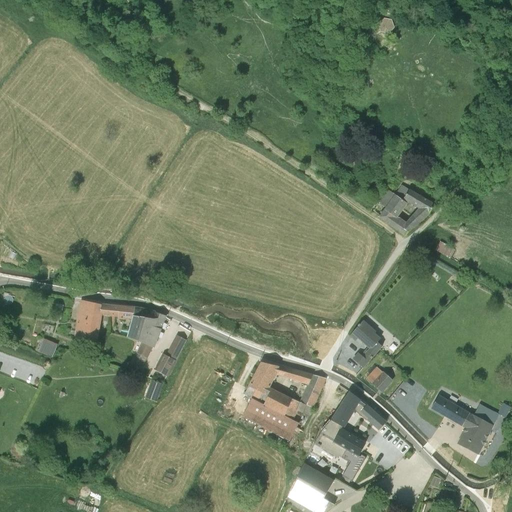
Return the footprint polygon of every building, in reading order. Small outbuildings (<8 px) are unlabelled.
[(396,195),(380,216),(379,217),(386,223),(394,228),(396,229),(396,230),(399,232),(405,236),(410,230),(410,229),(411,228),(414,226),(421,220),(422,220),(423,219),(428,214),(429,213),(434,205),(401,184),(401,185),(408,190),(403,199),(418,208),(406,222),(399,218),(397,218),(407,204),(396,195)] [(408,190),(401,185),(395,194),(403,199),(408,190)] [(396,195),(395,194),(388,190),(373,210),(380,216),(396,195)] [(440,241),(434,251),(449,259),(455,250),(440,241)] [(125,320),(126,307),(115,306),(111,306),(101,305),(81,300),(73,338),(98,342),(103,315),(110,316),(109,327),(114,327),(115,317),(118,318),(117,320),(125,320)] [(132,316),(131,321),(126,338),(141,343),(136,353),(137,354),(134,360),(131,366),(134,368),(136,369),(143,367),(153,347),(155,348),(165,316),(142,308),(134,308),(133,308),(132,308),(131,309),(131,310),(134,310),(134,316),(132,316)] [(358,326),(350,335),(355,341),(358,338),(370,349),(365,354),(364,353),(361,356),(358,353),(353,360),(363,368),(382,346),(377,342),(380,339),(374,333),(375,333),(362,321),(359,325),(359,324),(357,326),(358,326)] [(162,353),(154,370),(167,377),(186,340),(177,335),(166,355),(162,353)] [(42,341),(38,352),(52,357),(56,347),(42,341)] [(275,375),(278,367),(261,363),(244,395),(251,398),(242,417),(289,441),(298,423),(293,420),(297,411),(304,414),(309,416),(325,379),(313,375),(301,372),(290,369),(288,379),(308,385),(299,402),(269,387),(275,375)] [(370,374),(366,379),(381,392),(392,380),(383,371),(382,372),(374,366),(367,372),(370,374)] [(151,380),(144,398),(154,401),(156,402),(163,384),(151,380)] [(355,410),(360,401),(349,392),(331,421),(323,429),(320,432),(314,445),(336,458),(337,456),(349,463),(342,476),(351,482),(352,481),(366,458),(361,455),(360,457),(358,456),(366,443),(343,429),(355,410)] [(462,426),(470,412),(438,396),(431,408),(433,409),(436,411),(462,426)] [(497,414),(498,415),(504,418),(510,407),(502,403),(497,414)] [(470,412),(462,426),(466,428),(457,444),(478,454),(498,415),(497,414),(479,404),(474,415),(470,412)] [(365,410),(361,415),(378,430),(386,422),(366,405),(363,408),(365,410)] [(303,465),(285,502),(302,511),(325,511),(334,505),(323,499),(335,479),(305,462),(303,465)] [(433,476),(430,485),(437,488),(440,479),(433,476)]
